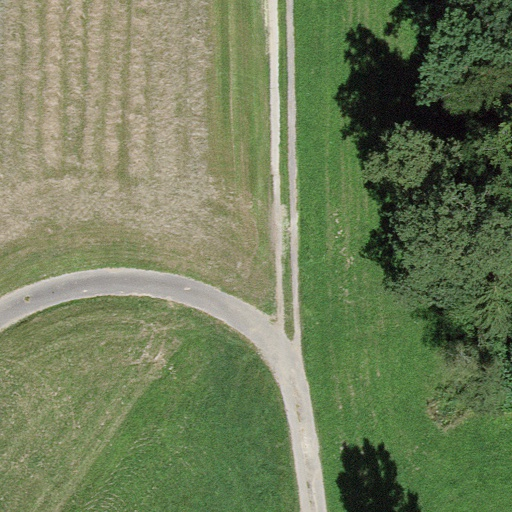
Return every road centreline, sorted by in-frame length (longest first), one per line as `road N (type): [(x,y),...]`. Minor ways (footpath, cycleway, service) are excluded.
road 1 (track): [(303,511),(286,382),(243,320),(171,288),(34,293),(0,314)]
road 2 (track): [(286,382),(268,0)]
